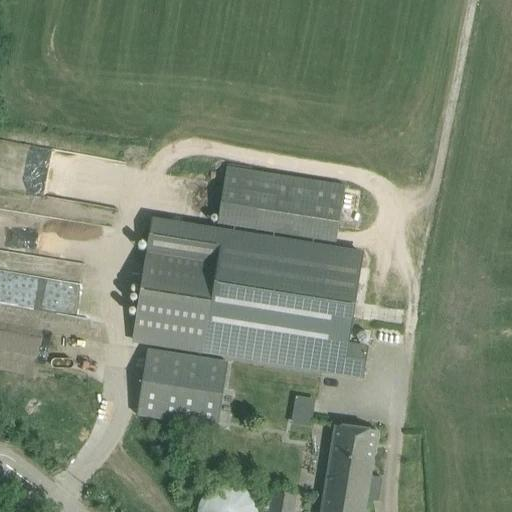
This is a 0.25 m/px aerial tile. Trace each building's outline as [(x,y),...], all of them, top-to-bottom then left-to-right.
[(339,228),(345,186),(226,168),(220,210),(339,228)] [(368,347),(348,344),(362,255),(151,222),(132,340),(363,377),(368,347)] [(227,363),(147,351),(137,416),(217,429),(227,363)] [(366,503),(378,432),(336,425),(324,496),(366,503)] [(258,511),(232,483),(201,511),(258,511)] [(293,511),(297,492),(273,488),(269,511),(293,511)] [(364,511),(366,503),(324,496),(321,511),(364,511)]
